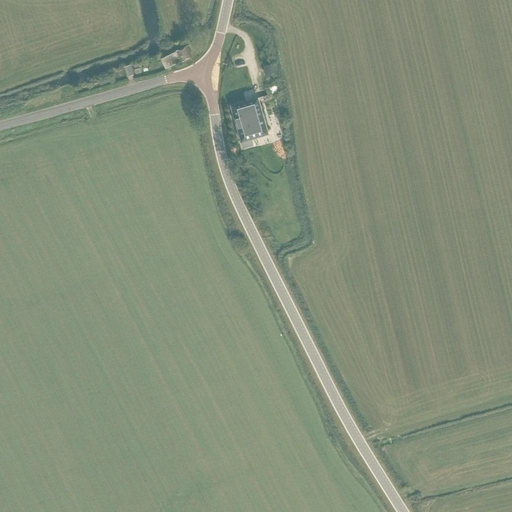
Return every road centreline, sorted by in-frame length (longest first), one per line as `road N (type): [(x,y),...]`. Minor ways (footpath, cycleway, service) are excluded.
road 1 (tertiary): [(402,511),(343,418),(236,202),(204,73)]
road 2 (tertiary): [(0,127),(204,73)]
